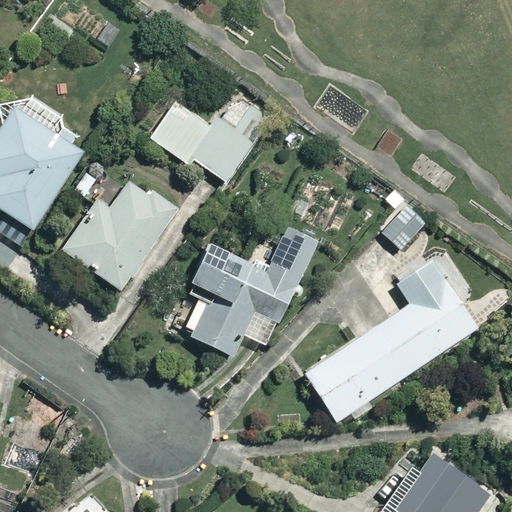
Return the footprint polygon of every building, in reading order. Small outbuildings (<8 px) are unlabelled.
[(0,184),(0,217),(35,239),(91,150),(19,104),(0,133),(0,182),(1,183),(0,184)] [(221,117),(188,160),(230,191),(263,148),(221,117)] [(65,256),(124,296),(181,212),(137,182),(116,213),(101,203),(65,256)] [(406,211),(384,235),(403,253),(425,228),(406,211)] [(198,343),(240,361),(248,340),(273,351),(318,243),(289,231),(271,274),(212,249),(189,303),(211,313),(198,343)] [(307,379),(338,425),(480,330),(434,263),(398,287),(412,308),(307,379)] [(481,511),(491,497),(427,455),(390,511),(481,511)]
